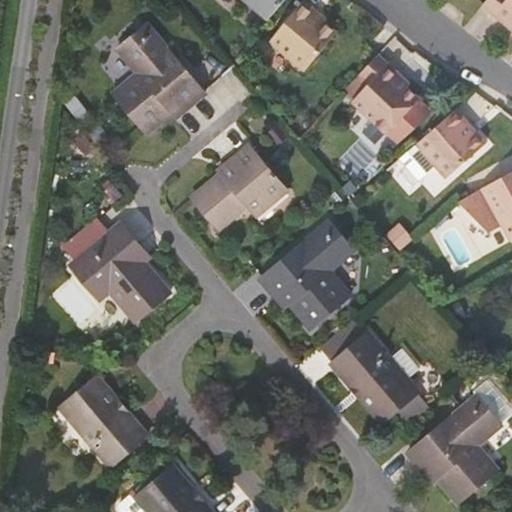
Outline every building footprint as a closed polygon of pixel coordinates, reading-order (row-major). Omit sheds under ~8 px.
[(245,0),(269,19),(284,0),(245,0)] [(511,32),(511,0),(485,0),(480,6),(511,32)] [(316,12),(303,1),(270,41),(306,71),(337,33),(324,22),(314,14),(316,12)] [(314,14),(324,22),(326,20),(316,12),(314,14)] [(152,45),(160,39),(148,25),(140,31),(152,45)] [(152,45),(140,31),(118,50),(138,73),(114,94),(147,134),(171,114),(179,107),(183,112),(205,93),(186,71),(183,74),(167,56),(171,53),(160,39),(152,45)] [(183,74),(186,71),(171,53),(167,56),(183,74)] [(399,75),(377,55),(359,74),(369,83),(353,100),(352,102),(386,133),(419,98),(407,88),(397,78),(399,75)] [(369,83),(359,74),(343,91),(353,100),(369,83)] [(397,78),(407,88),(410,85),(399,75),(397,78)] [(175,118),(183,112),(179,107),(171,114),(175,118)] [(466,121),(455,109),(416,144),(446,178),(486,144),(476,132),(473,135),(463,123),(466,121)] [(476,132),(466,121),(463,123),(473,135),(476,132)] [(287,137),(278,125),(269,133),(278,145),(287,137)] [(73,141),(86,156),(95,149),(83,134),(73,141)] [(288,191),(249,146),(223,168),(227,172),(222,177),(219,175),(192,198),(221,231),(248,209),(256,218),(288,191)] [(473,189),(511,167),(511,154),(467,179),(473,189)] [(218,172),(219,175),(222,177),(227,172),(223,168),(218,172)] [(511,239),(511,170),(481,188),(482,189),(459,202),(489,233),(502,225),(510,240),(511,239)] [(105,191),(115,202),(122,195),(112,184),(105,191)] [(330,201),(340,193),(337,189),(327,197),(330,201)] [(76,261),(110,233),(97,219),(63,246),(76,261)] [(329,221),(315,233),(321,241),(335,229),(329,221)] [(141,257),(147,253),(122,223),(110,233),(76,261),(71,265),(99,299),(110,291),(136,321),(170,293),(147,264),(141,257)] [(400,250),(413,239),(400,223),(387,235),(400,250)] [(354,251),(335,229),(321,241),(315,233),(301,245),(304,249),(286,264),(282,260),(260,279),(279,301),(284,297),(291,305),(310,329),(351,295),(330,271),(354,251)] [(411,260),(421,252),(415,243),(404,251),(411,260)] [(301,245),(282,260),(286,264),(304,249),(301,245)] [(152,259),(147,253),(141,257),(147,264),(152,259)] [(286,309),(291,305),(284,297),(279,301),(286,309)] [(456,318),(465,314),(460,302),(450,306),(456,318)] [(390,359),(368,333),(367,333),(354,318),(319,347),(332,363),(331,364),(352,389),(354,387),(362,396),(360,398),(381,423),(391,415),(404,430),(430,408),(417,393),(418,392),(407,379),(419,369),(402,349),(390,359)] [(40,361),(53,363),(55,353),(42,351),(40,361)] [(119,402),(98,377),(61,408),(111,467),(147,436),(127,412),(124,413),(116,404),(119,402)] [(352,389),(360,398),(362,396),(354,387),(352,389)] [(468,416),(482,404),(476,396),(461,408),(468,416)] [(124,413),(127,412),(119,402),(116,404),(124,413)] [(501,425),(482,404),(468,416),(461,408),(448,420),(451,423),(433,439),(430,435),(407,454),(426,476),(431,472),(438,480),(458,503),(496,471),(475,447),(501,425)] [(451,423),(448,420),(430,435),(433,439),(451,423)] [(195,491),(174,466),(154,483),(140,494),(137,497),(149,511),(211,511),(203,501),(200,503),(192,493),(195,491)] [(120,484),(124,488),(139,475),(136,470),(120,484)] [(433,484),(438,480),(431,472),(426,476),(433,484)] [(140,494),(154,483),(150,478),(136,489),(140,494)] [(200,503),(203,501),(195,491),(192,493),(200,503)] [(149,511),(137,497),(135,498),(132,494),(119,504),(118,508),(121,511),(149,511)]
